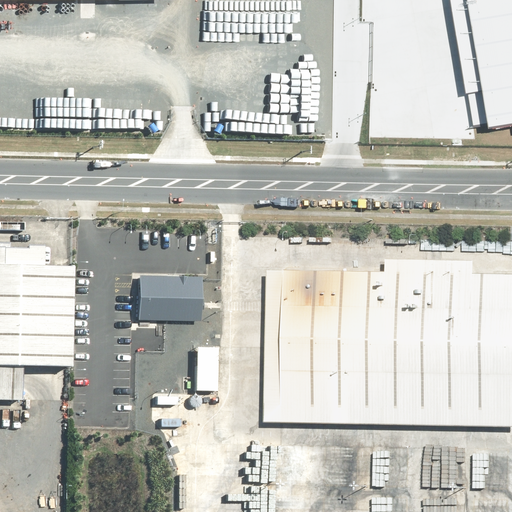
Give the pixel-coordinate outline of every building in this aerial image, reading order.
[(471,91),(477,133),(511,127),(511,0),(444,0),(459,93),(471,91)] [(0,74),(66,76),(67,31),(0,28),(0,74)] [(107,93),(142,92),(141,61),(143,61),(142,46),(140,46),(140,37),(105,39),(107,93)] [(99,40),(77,39),(76,66),(97,67),(99,40)] [(229,83),(229,96),(321,97),(321,65),(282,64),(282,51),(268,51),(269,41),(237,40),(236,51),(219,51),(219,83),(229,83)] [(384,58),(360,57),(358,78),(383,79),(384,58)] [(0,369),(66,370),(67,270),(41,269),(41,251),(0,251),(0,369)] [(387,273),(269,270),(265,422),(511,429),(511,276),(477,276),(477,262),(387,259),(387,273)] [(199,280),(136,278),(135,324),(198,326),(199,280)] [(150,351),(137,350),(136,381),(149,382),(150,351)] [(0,403),(14,404),(14,371),(0,371),(0,403)] [(481,508),(502,508),(503,499),(507,499),(507,481),(500,481),(501,455),(481,455),(481,508)]
